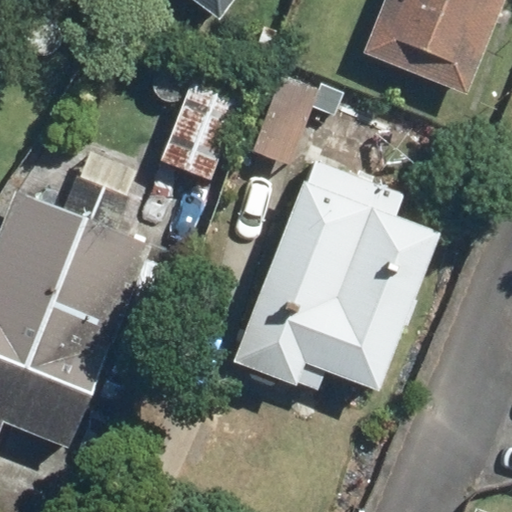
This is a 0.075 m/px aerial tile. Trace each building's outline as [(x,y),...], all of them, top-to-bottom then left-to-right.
[(205,0),(219,10),(226,0),(205,0)] [(462,93),(500,0),(379,0),(358,50),(462,93)] [(284,164),(314,90),(278,76),(248,150),(284,164)] [(205,178),(236,97),(186,78),(154,158),(205,178)] [(134,177),(85,157),(70,193),(119,213),(134,177)] [(303,179),(298,177),(227,359),(289,383),(298,360),(370,388),(431,229),(392,214),(400,193),(311,158),(303,179)] [(0,420),(64,446),(145,242),(11,189),(0,215),(0,420)]
